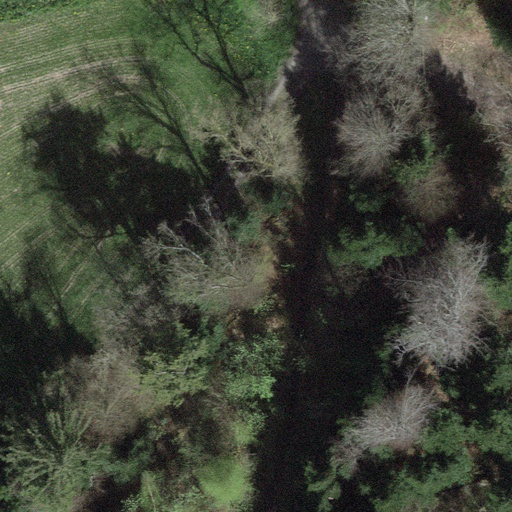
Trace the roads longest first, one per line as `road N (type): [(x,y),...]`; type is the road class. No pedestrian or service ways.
road 1 (track): [(0,479),(208,230),(248,151),(305,67),(308,0)]
road 2 (track): [(312,0),(333,71),(310,258),(256,511)]
road 3 (track): [(511,120),(401,53),(347,0)]
